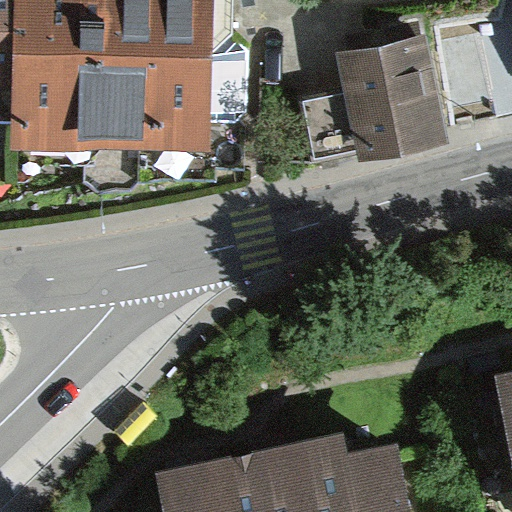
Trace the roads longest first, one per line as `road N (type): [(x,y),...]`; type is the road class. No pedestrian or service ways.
road 1 (tertiary): [(511,167),(116,269)]
road 2 (tertiary): [(0,424),(101,323),(113,305),(116,269)]
